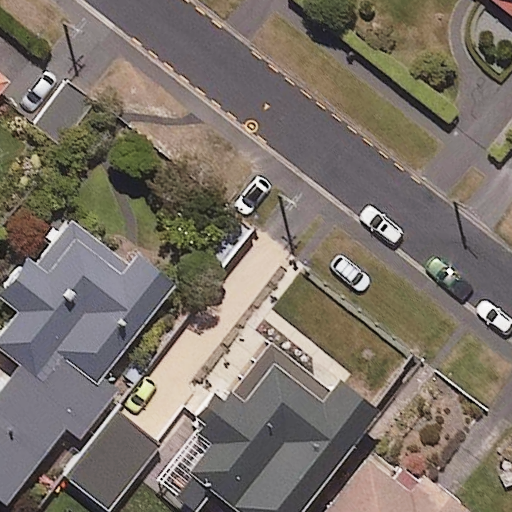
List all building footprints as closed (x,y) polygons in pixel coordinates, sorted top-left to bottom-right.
[(511,0),(497,0),(511,11),(511,0)] [(0,6),(0,52),(23,25),(0,6)] [(121,255),(64,211),(30,254),(22,247),(0,274),(0,289),(14,300),(0,317),(0,343),(16,356),(0,377),(0,493),(0,494),(60,418),(74,429),(112,380),(96,368),(170,273),(131,243),(121,255)] [(314,391),(266,352),(232,394),(212,378),(161,444),(247,511),(284,511),(376,396),(335,364),(314,391)] [(155,442),(120,413),(69,476),(104,505),(155,442)] [(397,473),(366,448),(315,511),(451,511),(461,501),(408,459),(397,473)] [(211,511),(215,508),(162,467),(126,511),(211,511)]
